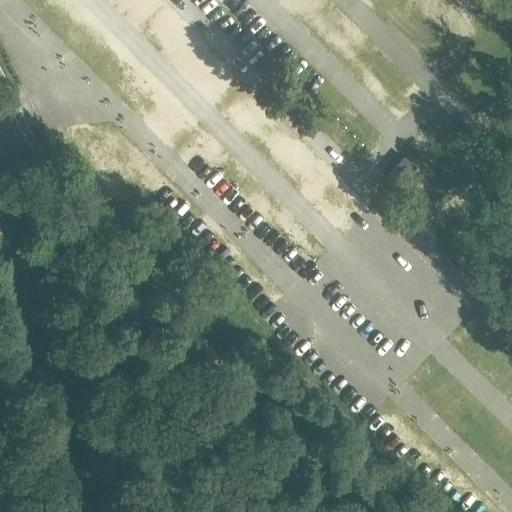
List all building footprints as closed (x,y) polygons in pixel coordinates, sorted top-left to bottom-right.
[(82,31),(89,28),(85,19),(71,24),(76,36),(66,40),(72,53),(88,46),(82,31)] [(152,99),(147,111),(172,121),(177,109),(152,99)] [(259,108),(249,118),(260,130),(271,121),(259,108)] [(250,129),(243,139),(259,151),(267,141),(250,129)] [(281,149),(296,159),(302,149),(287,139),(281,149)] [(417,166),(405,156),(390,173),(402,183),(417,166)] [(236,187),(253,195),(257,186),(240,178),(236,187)] [(320,198),(329,203),(338,185),(329,181),(320,198)] [(310,296),(323,306),(332,294),(319,284),(310,296)] [(441,374),(435,383),(448,393),(455,385),(441,374)]
